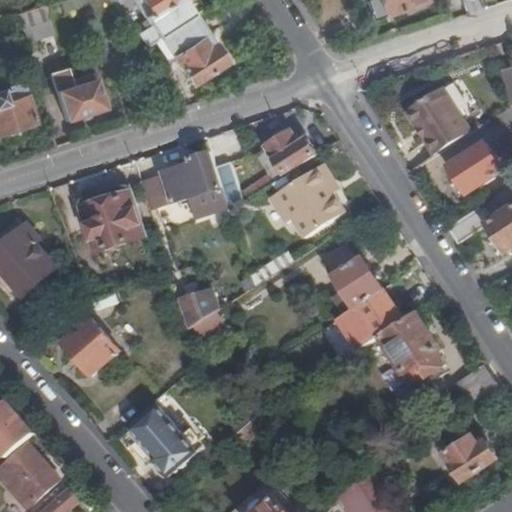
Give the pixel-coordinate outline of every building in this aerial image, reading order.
[(89,4),(88,0),(68,0),(53,5),(57,15),(89,4)] [(194,16),(201,11),(194,0),(132,0),(141,14),(158,39),(159,39),(176,27),(194,16)] [(381,0),(388,17),(399,12),(390,0),(381,0)] [(390,0),(399,12),(427,1),(426,0),(390,0)] [(45,6),(18,13),(26,41),(53,34),(45,6)] [(206,34),(194,16),(176,27),(159,39),(191,87),(225,64),(206,34)] [(123,63),(124,62),(119,53),(107,60),(110,71),(123,63)] [(110,71),(113,78),(126,69),(123,63),(110,71)] [(23,79),(35,78),(32,68),(23,69),(23,79)] [(71,83),(67,70),(51,75),(59,99),(67,123),(104,111),(95,82),(78,87),(76,81),(71,83)] [(28,109),(21,86),(0,92),(0,135),(32,125),(28,109)] [(407,116),(435,159),(472,136),(461,112),(444,92),(407,116)] [(511,108),(502,114),(511,128),(511,108)] [(292,133),(268,148),(286,176),(318,156),(308,141),(300,146),(292,133)] [(507,172),(488,145),(471,156),(453,168),(471,195),(507,172)] [(225,189),(213,153),(192,160),(194,164),(165,174),(166,179),(175,205),(175,206),(225,189)] [(325,167),(272,200),(288,226),(294,222),(306,240),(347,215),(335,196),(341,192),(325,167)] [(166,179),(145,187),(153,212),(175,205),(166,179)] [(511,188),(491,202),(451,229),(461,245),(491,227),(508,253),(511,250),(511,188)] [(147,238),(134,194),(85,210),(98,255),(147,238)] [(42,241),(29,226),(0,251),(0,269),(26,299),(59,269),(38,245),(42,241)] [(338,277),(361,262),(352,246),(328,261),(338,277)] [(350,313),(386,289),(366,259),(361,262),(338,277),(337,278),(347,294),(340,298),(350,313)] [(407,322),(386,289),(350,313),(350,314),(357,310),(376,342),(381,339),(407,322)] [(219,313),(224,310),(213,291),(183,308),(190,331),(195,328),(219,313)] [(109,297),(95,301),(97,309),(111,304),(109,297)] [(228,326),(219,313),(195,328),(203,342),(228,326)] [(418,315),(407,322),(381,339),(413,389),(447,367),(439,354),(443,352),(418,315)] [(123,353),(94,320),(64,345),(94,378),(123,353)] [(503,391),(489,370),(460,388),(474,410),(503,391)] [(481,421),(511,403),(503,391),(474,410),(481,421)] [(0,447),(10,459),(38,436),(10,403),(0,411),(0,447)] [(157,405),(130,428),(134,432),(158,461),(156,462),(171,479),(207,448),(192,431),(185,437),(157,405)] [(251,415),(255,421),(260,418),(256,412),(251,415)] [(255,421),(262,432),(270,445),(275,442),(271,436),(280,430),(269,412),(260,418),(255,421)] [(255,421),(236,437),(244,447),(262,432),(255,421)] [(158,461),(134,432),(130,435),(154,464),(156,462),(158,461)] [(499,461),(488,444),(481,448),(474,439),(462,447),(459,443),(453,447),(456,451),(447,457),(465,484),(499,461)] [(63,482),(32,446),(0,474),(0,475),(30,510),(63,482)] [(359,485),(377,511),(399,511),(375,474),(359,485)] [(341,497),(351,511),(377,511),(359,485),(341,497)] [(72,511),(82,504),(68,488),(40,511),(72,511)] [(287,511),(276,500),(261,511),(287,511)]
